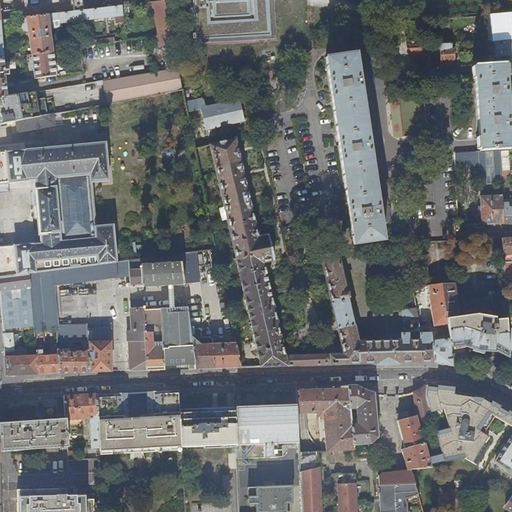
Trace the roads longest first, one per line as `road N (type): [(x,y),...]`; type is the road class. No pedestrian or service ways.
road 1 (residential): [(0,388),(416,373),(461,378),(511,404)]
road 2 (unknown): [(304,377),(320,455),(359,473)]
